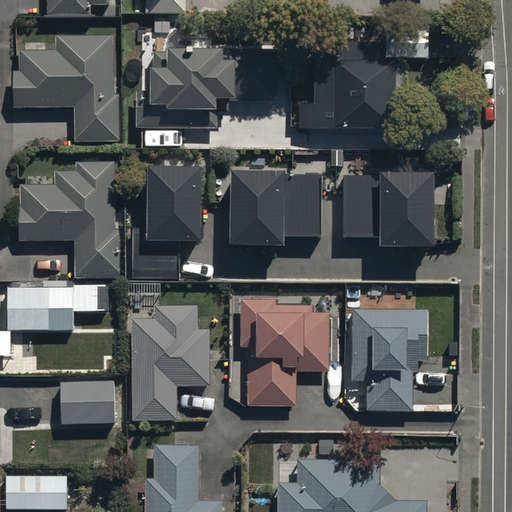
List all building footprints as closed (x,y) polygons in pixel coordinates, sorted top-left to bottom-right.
[(48,0),(48,16),(115,16),(115,0),(48,0)] [(188,14),(188,0),(149,0),(149,14),(188,14)] [(302,106),(302,130),(405,129),(405,67),(430,66),(430,30),(388,31),(388,61),(318,61),(318,106),(302,106)] [(118,138),(118,90),(114,90),(113,31),(55,32),(55,45),(46,45),(46,43),(29,43),(29,46),(19,46),(19,66),(13,66),(13,104),(75,103),(75,138),(118,138)] [(150,84),(136,84),(136,121),(216,121),(216,89),(229,89),(229,96),(278,96),(278,56),(235,56),(235,50),(222,50),(222,37),(193,37),(192,33),(182,32),(182,38),(165,38),(165,46),(154,46),(154,56),(150,56),(150,84)] [(228,154),(228,237),(323,236),(323,173),(277,173),(277,154),(228,154)] [(113,224),(113,157),(76,157),(76,167),(54,167),(54,179),(18,179),(18,237),(73,237),(73,274),(118,274),(118,224),(113,224)] [(198,157),(143,157),(142,233),(197,234),(198,157)] [(372,177),(343,176),(342,235),(429,236),(429,160),(373,159),(372,177)] [(161,279),(124,279),(124,304),(133,304),(133,417),(175,417),(175,380),(211,380),(211,324),(198,324),(198,299),(161,299),(161,279)] [(108,286),(8,286),(8,330),(74,330),(74,311),(108,311),(108,286)] [(275,295),(240,294),(240,340),(247,340),(247,403),(294,403),(295,367),(328,367),(329,309),(315,309),(315,300),(275,300),(275,295)] [(426,303),(351,302),(350,377),(365,377),(364,407),(411,407),(412,368),(417,368),(417,358),(426,358),(426,303)] [(114,375),(60,375),(60,418),(114,418),(114,375)] [(199,438),(153,439),(154,472),(145,472),(145,511),(220,511),(220,497),(199,497),(199,438)] [(297,476),(278,476),(277,511),(426,511),(426,495),(395,495),(395,489),(386,489),(385,481),(380,481),(380,455),(297,455),(297,476)] [(66,470),(5,471),(6,505),(66,505),(66,470)]
